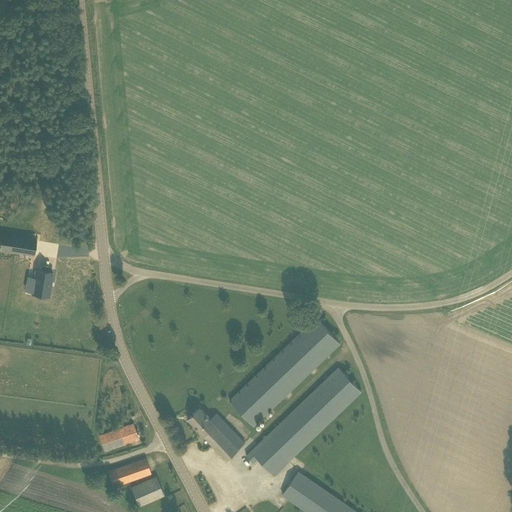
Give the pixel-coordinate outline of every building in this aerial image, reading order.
[(0,249),(35,255),(37,242),(37,239),(2,233),(0,248),(0,249)] [(73,278),(75,295),(91,293),(87,260),(65,263),(67,279),(73,278)] [(49,296),(52,272),(36,270),(35,277),(32,292),(32,293),(49,296)] [(316,318),(229,401),(254,426),(340,343),(316,318)] [(246,456),(253,463),(258,458),(274,475),(361,391),(339,367),(246,456)] [(245,443),(218,414),(212,419),(200,407),(188,418),(227,460),(245,443)] [(99,436),(104,451),(139,439),(133,423),(99,436)] [(145,458),(108,471),(113,486),(151,473),(145,458)] [(356,511),(298,471),(282,494),(307,511),(356,511)] [(138,505),(164,494),(155,475),(130,486),(138,505)]
